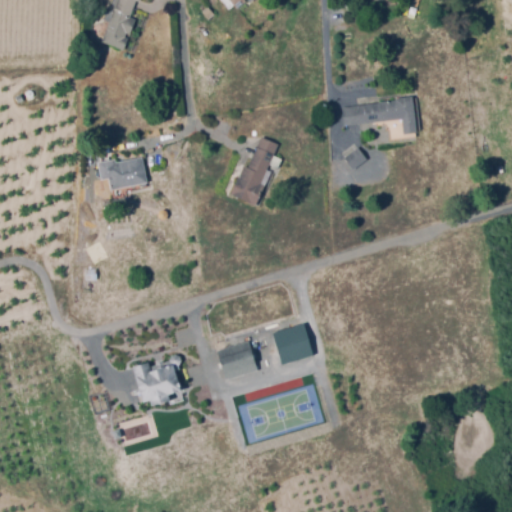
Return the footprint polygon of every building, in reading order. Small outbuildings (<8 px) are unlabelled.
[(120,47),(103,40),(119,0),(136,0),(131,16),(136,18),(130,32),(126,31),(120,47)] [(239,0),(229,8),(223,0),(252,0),(251,1),(250,0),(239,0)] [(209,18),(203,11),(209,6),(215,13),(209,18)] [(405,133),(404,118),(345,124),(343,107),(381,103),(381,100),(396,99),(396,96),(413,95),(416,132),(405,133)] [(256,204),(232,192),(239,178),(245,166),(248,167),(263,135),(279,143),(274,154),(282,158),(278,168),(270,164),(268,168),(272,171),(256,204)] [(355,168),(346,157),(358,147),(367,157),(355,168)] [(112,189),(110,180),(102,181),(98,162),(117,158),(117,162),(143,157),(148,182),(112,189)] [(88,280),(87,269),(97,268),(98,279),(88,280)] [(312,355),(303,323),(271,332),(281,364),(312,355)] [(218,350),(249,341),(257,368),(225,378),(218,350)] [(135,366),(152,360),(154,368),(175,361),(183,388),(171,392),(173,396),(155,402),(154,398),(146,400),(135,366)]
